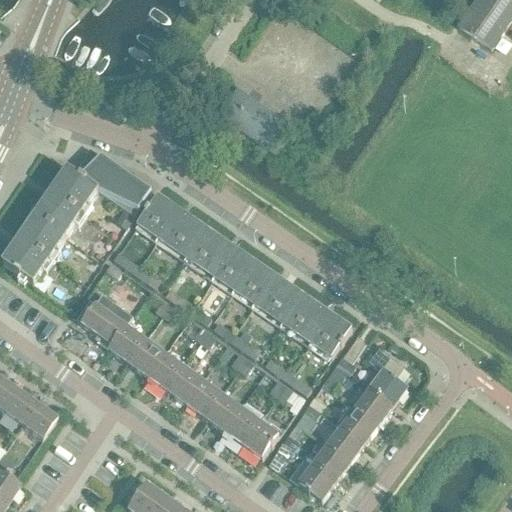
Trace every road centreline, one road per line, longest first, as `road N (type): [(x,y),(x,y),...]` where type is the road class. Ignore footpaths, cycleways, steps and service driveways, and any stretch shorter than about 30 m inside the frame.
road 1 (residential): [(11,102),(147,150),(466,373),(362,511)]
road 2 (residential): [(251,511),(112,413)]
road 3 (residential): [(112,413),(0,333)]
